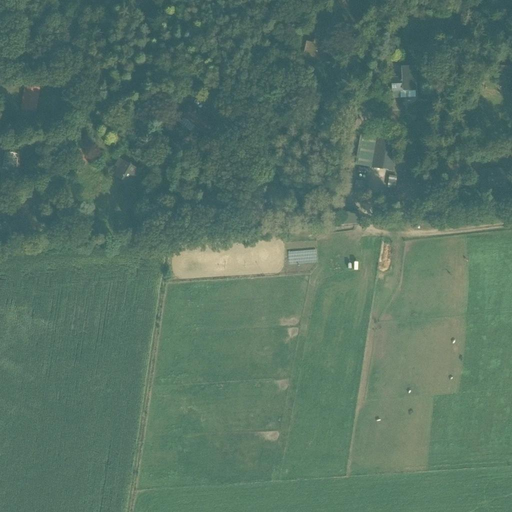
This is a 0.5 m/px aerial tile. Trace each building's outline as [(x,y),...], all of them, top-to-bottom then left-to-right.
[(309,57),(328,61),(333,31),(314,27),(309,57)] [(400,97),(415,97),(415,65),(399,65),(399,77),(389,77),(389,92),(400,92),(400,97)] [(509,91),(511,90),(511,65),(499,65),(498,76),(509,77),(509,91)] [(20,109),(34,111),(38,88),(24,85),(20,109)] [(179,123),(204,141),(215,127),(190,109),(179,123)] [(110,173),(131,185),(139,170),(118,158),(110,173)] [(392,171),(390,183),(397,184),(398,172),(392,171)] [(488,187),(504,186),(503,174),(487,175),(488,187)]
